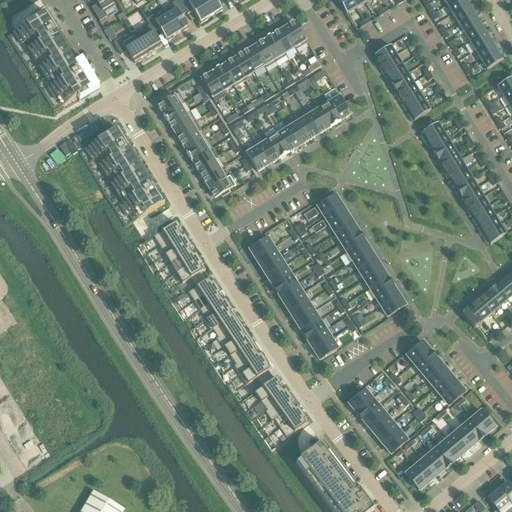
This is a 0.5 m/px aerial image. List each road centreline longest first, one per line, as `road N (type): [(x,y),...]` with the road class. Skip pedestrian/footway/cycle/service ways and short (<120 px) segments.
road 1 (tertiary): [(248,511),(15,163)]
road 2 (residential): [(345,66),(409,25),(511,190)]
road 3 (residential): [(113,100),(276,0)]
road 4 (residential): [(309,400),(208,246)]
road 5 (residential): [(208,246),(113,100)]
road 6 (residential): [(392,511),(309,400)]
